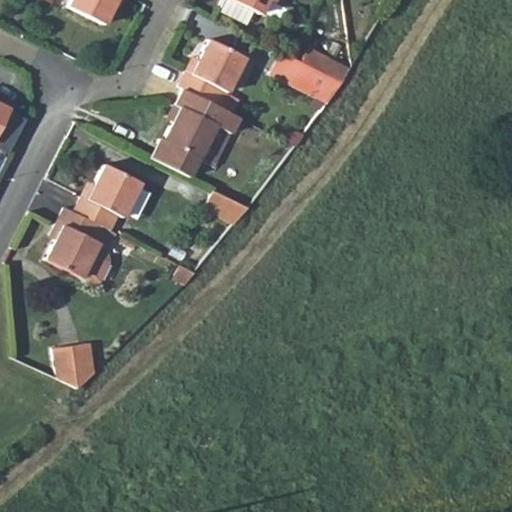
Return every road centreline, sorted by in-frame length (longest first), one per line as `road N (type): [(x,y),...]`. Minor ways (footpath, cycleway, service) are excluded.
road 1 (residential): [(175,0),(133,80),(69,88)]
road 2 (residential): [(69,88),(0,224)]
